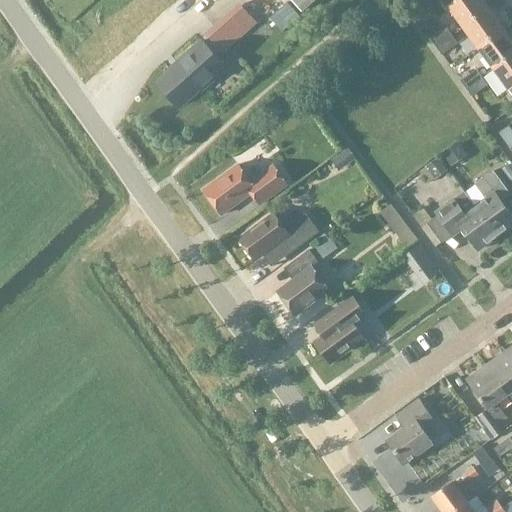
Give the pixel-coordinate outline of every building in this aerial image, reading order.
[(161,0),(135,0),(115,17),(136,42),(172,12),(161,0)] [(289,0),(300,12),(313,0),(289,0)] [(456,0),(447,7),(462,28),(488,9),(480,0),(456,0)] [(243,9),(209,39),(222,54),(256,24),(243,9)] [(462,28),(477,48),(502,30),(488,9),(462,28)] [(445,29),(429,41),(435,48),(450,36),(445,29)] [(477,48),(492,69),(511,54),(511,43),(502,30),(477,48)] [(457,45),(450,36),(435,48),(441,56),(457,45)] [(157,84),(178,108),(199,88),(201,90),(225,69),(200,42),(176,63),(178,65),(157,84)] [(419,72),(397,43),(379,56),(401,85),(419,72)] [(511,54),(492,69),(508,90),(511,96),(511,54)] [(460,82),(465,89),(481,77),(476,70),(460,82)] [(487,86),(481,77),(465,89),(471,98),(487,86)] [(367,107),(347,82),(332,93),(349,117),(367,107)] [(453,124),(434,98),(418,109),(437,137),(453,124)] [(402,162),(382,134),(367,144),(386,172),(402,162)] [(355,159),(347,148),(330,161),(338,172),(355,159)] [(460,155),(448,164),(455,174),(468,165),(460,155)] [(237,165),(203,190),(221,215),(251,194),(259,205),(286,185),(272,166),(250,182),(237,165)] [(474,185),(485,200),(475,208),(496,237),(511,225),(511,218),(500,201),(509,195),(492,171),(474,185)] [(463,193),(453,200),(435,214),(436,216),(426,224),(441,244),(461,230),(477,251),(496,237),(475,208),(474,208),(463,193)] [(416,243),(389,206),(379,213),(406,250),(416,243)] [(421,207),(410,212),(417,226),(427,221),(421,207)] [(272,213),(237,238),(254,262),(280,243),(289,254),(318,232),(305,214),(284,229),(272,213)] [(328,290),(311,267),(317,262),(308,250),(289,264),(297,276),(276,292),(294,316),(328,290)] [(335,327),(313,342),(330,365),(364,340),(353,325),(365,316),(352,297),(326,315),(335,327)] [(511,361),(505,351),(486,365),(508,396),(511,392),(511,361)] [(392,356),(365,368),(374,388),(401,376),(392,356)] [(496,404),(508,396),(486,365),(465,380),(498,424),(507,418),(496,404)] [(404,428),(386,441),(403,465),(433,444),(424,432),(436,424),(418,400),(395,416),(404,428)] [(485,410),(476,417),(492,439),(501,433),(485,410)] [(511,442),(509,438),(492,450),(499,458),(511,448),(511,442)] [(460,476),(467,485),(478,477),(472,468),(460,476)] [(431,498),(441,511),(455,511),(467,504),(452,483),(431,498)] [(485,509),(486,511),(497,511),(502,509),(496,501),(485,509)]
